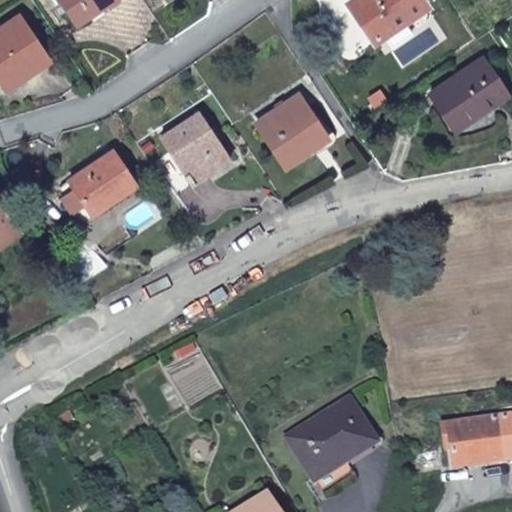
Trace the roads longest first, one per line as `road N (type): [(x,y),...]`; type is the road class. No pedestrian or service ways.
road 1 (residential): [(0,403),(358,200),(511,179)]
road 2 (residential): [(0,140),(115,101),(264,0)]
road 3 (track): [(358,200),(367,157),(261,0)]
